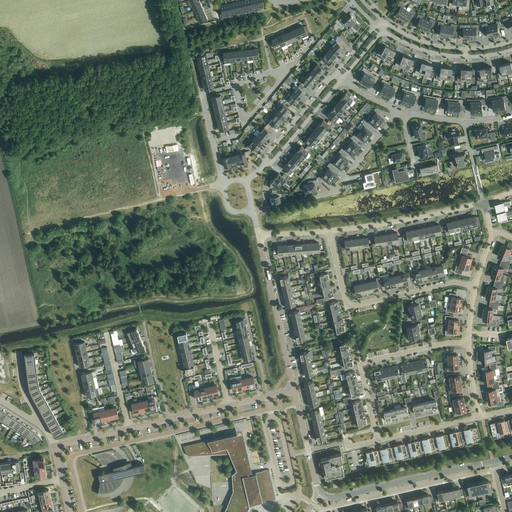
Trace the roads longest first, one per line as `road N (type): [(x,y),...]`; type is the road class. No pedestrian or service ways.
road 1 (residential): [(475,287),(452,283),(350,305),(329,231)]
road 2 (track): [(209,186),(36,231)]
road 3 (unclassified): [(319,493),(331,498),(492,461)]
road 4 (residential): [(374,429),(362,364),(469,343)]
road 5 (unclassified): [(294,391),(258,235)]
road 6 (unclassified): [(329,231),(483,203)]
road 7 (residential): [(222,183),(202,94),(235,85)]
road 8 (residential): [(399,111),(331,193),(314,197)]
